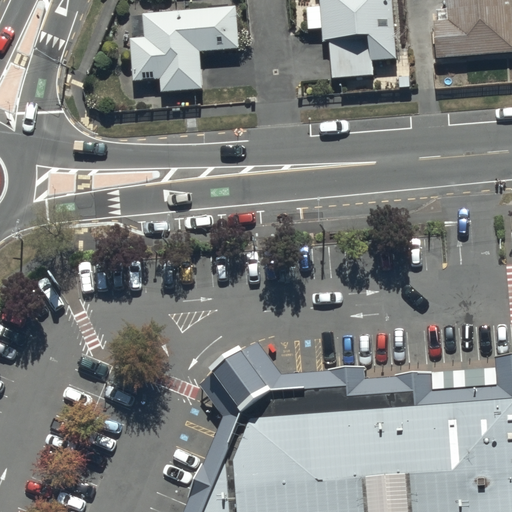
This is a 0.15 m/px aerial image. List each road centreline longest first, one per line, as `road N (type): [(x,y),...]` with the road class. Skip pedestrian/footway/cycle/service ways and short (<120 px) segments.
road 1 (tertiary): [(282,169),(166,196),(21,205)]
road 2 (tertiary): [(25,158),(164,155),(282,169)]
road 3 (tertiary): [(282,169),(511,151)]
road 4 (tertiary): [(65,0),(38,112),(20,147)]
